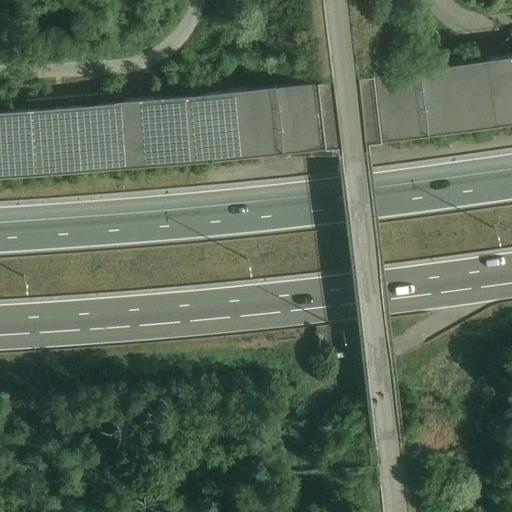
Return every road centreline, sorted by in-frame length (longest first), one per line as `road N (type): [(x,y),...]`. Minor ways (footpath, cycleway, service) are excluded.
road 1 (motorway): [(0,324),(307,303),(511,272)]
road 2 (motorway): [(511,178),(296,207),(0,232)]
road 3 (unclassified): [(335,0),(386,511)]
road 4 (unclassified): [(198,0),(185,38),(152,64),(0,79)]
